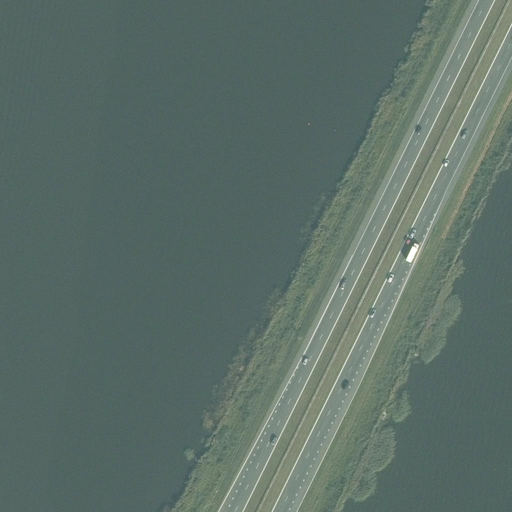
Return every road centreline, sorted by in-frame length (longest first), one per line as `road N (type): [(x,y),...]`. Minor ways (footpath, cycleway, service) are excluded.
road 1 (motorway): [(486,0),(235,511)]
road 2 (motorway): [(280,511),(511,41)]
